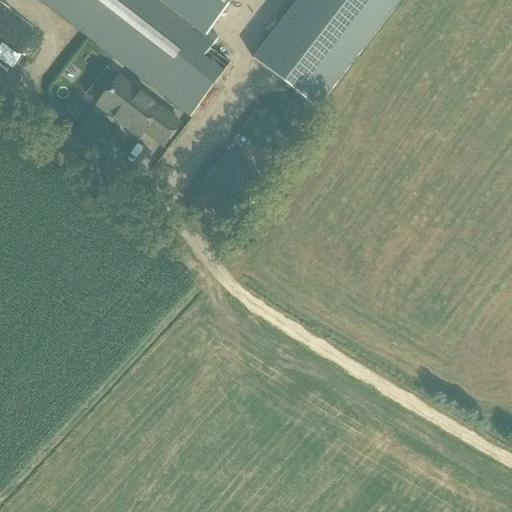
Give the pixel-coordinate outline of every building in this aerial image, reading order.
[(158,0),(37,0),(83,35),(190,118),(231,65),(210,49),(218,39),(215,37),(210,33),(207,37),(158,0)] [(158,0),(207,37),(210,33),(235,0),(158,0)] [(299,0),(252,60),(317,110),(402,0),(299,0)] [(181,126),(120,79),(98,107),(140,139),(145,133),(164,148),(181,126)] [(228,151),(200,188),(232,212),(260,175),(228,151)]
